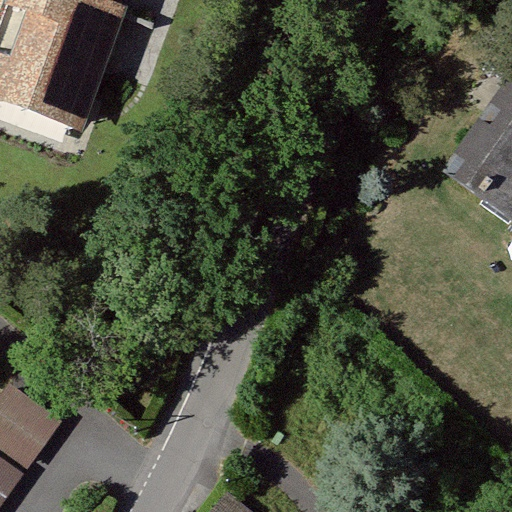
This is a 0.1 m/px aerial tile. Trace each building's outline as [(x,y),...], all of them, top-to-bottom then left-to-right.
[(111,1),(111,0),(0,0),(0,103),(82,133),(128,7),(111,1)] [(471,195),(511,138),(511,78),(444,175),(471,195)] [(511,138),(471,195),(511,224),(511,138)] [(64,422),(11,386),(0,402),(0,447),(31,469),(64,422)] [(0,511),(26,475),(0,457),(0,511)] [(239,511),(226,501),(217,511),(239,511)]
